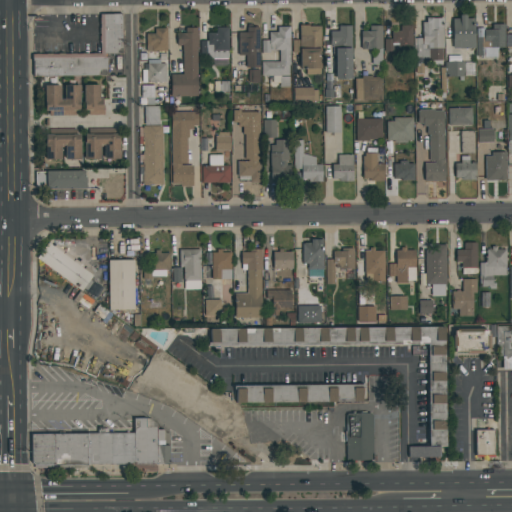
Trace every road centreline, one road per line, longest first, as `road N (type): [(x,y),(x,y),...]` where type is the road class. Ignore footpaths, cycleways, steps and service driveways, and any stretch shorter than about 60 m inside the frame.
road 1 (residential): [(13,220),(511,211)]
road 2 (primary): [(11,511),(402,508)]
road 3 (primary): [(475,483),(128,486)]
road 4 (secondary): [(10,0),(13,220)]
